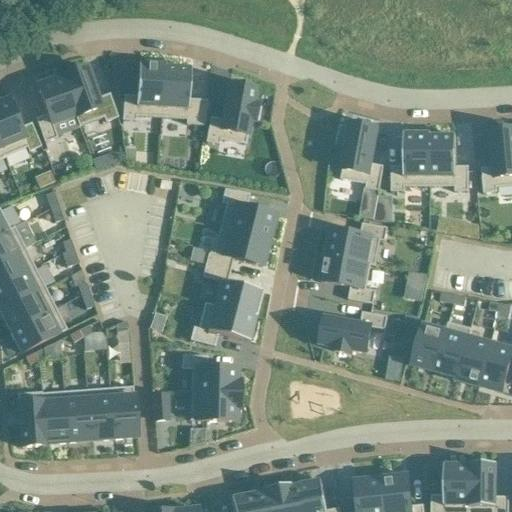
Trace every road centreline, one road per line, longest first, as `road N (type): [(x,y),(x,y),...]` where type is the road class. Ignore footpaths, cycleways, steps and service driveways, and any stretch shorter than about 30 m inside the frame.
road 1 (residential): [(288,64),(276,124),(295,196),(255,407),(272,456)]
road 2 (residential): [(288,64),(190,35),(127,27),(39,43),(0,60)]
road 3 (residential): [(0,472),(25,484),(151,477),(272,456)]
road 4 (residential): [(272,456),(362,437),(511,429)]
road 5 (residential): [(511,96),(401,100),(288,64)]
